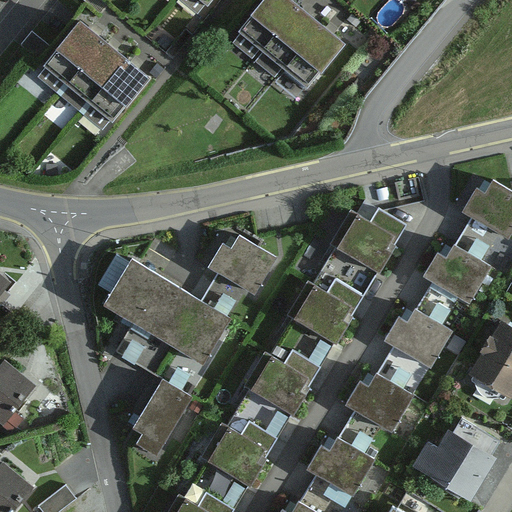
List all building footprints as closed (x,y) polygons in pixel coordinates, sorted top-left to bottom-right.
[(191,0),(206,12),(216,0),(191,0)] [(269,0),(254,19),(237,39),(309,99),(326,79),(349,51),(334,38),(310,18),(293,4),(288,0),(269,0)] [(55,54),(41,71),(111,131),(125,114),(151,84),(135,71),(113,52),(95,37),(80,25),(55,54)] [(33,33),(21,47),(40,63),(52,49),(33,33)] [(457,214),(509,245),(511,240),(511,191),(494,181),(485,195),(473,188),(457,214)] [(326,244),(378,275),(408,225),(378,207),(372,217),(350,204),(326,244)] [(258,298),(278,260),(236,237),(228,253),(216,247),(204,269),(258,298)] [(420,277),(472,308),(497,268),(457,244),(448,258),(436,251),(420,277)] [(281,315),(334,345),(374,275),(330,249),(314,277),(306,273),(281,315)] [(162,278),(133,260),(104,308),(132,325),(162,278)] [(0,274),(0,291),(8,281),(0,274)] [(196,299),(162,278),(132,325),(167,346),(196,299)] [(230,320),(196,299),(167,346),(200,367),(230,320)] [(379,341),(431,372),(456,332),(416,308),(407,322),(395,315),(379,341)] [(511,322),(499,315),(464,374),(507,400),(511,391),(511,322)] [(239,386),(291,416),(332,346),(288,320),(271,349),(263,344),(239,386)] [(35,388),(2,361),(0,362),(0,424),(3,427),(35,388)] [(341,405),(393,436),(417,395),(378,372),(369,386),(357,378),(341,405)] [(158,457),(196,398),(173,384),(172,386),(162,380),(130,430),(139,436),(135,443),(158,457)] [(195,460),(248,490),(288,420),(244,394),(228,422),(220,418),(195,460)] [(466,499),(501,441),(456,414),(439,442),(430,436),(411,467),(466,499)] [(303,469),(355,501),(380,460),(340,436),(331,451),(319,443),(303,469)] [(17,511),(35,491),(3,464),(0,466),(0,511),(17,511)] [(162,511),(232,511),(245,490),(201,464),(184,493),(176,488),(162,511)] [(40,511),(64,511),(78,502),(65,486),(38,508),(40,511)] [(277,511),(317,511),(301,502),(294,511),(284,511),(280,509),(277,511)]
